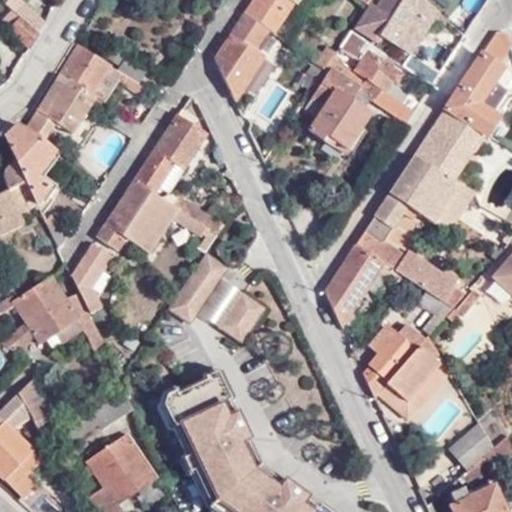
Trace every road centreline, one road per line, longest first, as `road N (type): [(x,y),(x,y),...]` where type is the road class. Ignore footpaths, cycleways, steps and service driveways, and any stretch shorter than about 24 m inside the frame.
road 1 (residential): [(300,293),(505,0)]
road 2 (residential): [(230,0),(189,62),(300,293)]
road 3 (unknown): [(274,239),(226,291),(210,326),(282,451)]
road 4 (residential): [(300,293),(400,511)]
road 5 (residential): [(0,114),(74,0)]
